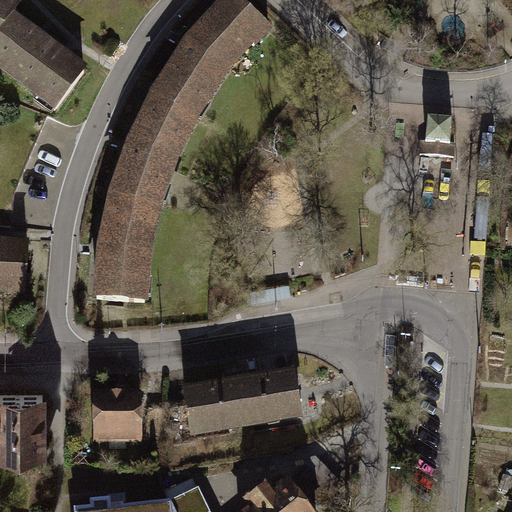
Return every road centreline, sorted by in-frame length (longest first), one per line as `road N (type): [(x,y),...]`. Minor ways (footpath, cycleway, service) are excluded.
road 1 (residential): [(56,357),(71,191),(115,89),(175,0)]
road 2 (residential): [(356,326),(205,352),(56,357)]
road 3 (residential): [(448,511),(463,335),(441,308),(423,305),(356,326)]
road 4 (residential): [(511,90),(499,97),(384,91),(283,0)]
road 5 (unknown): [(463,335),(499,97)]
road 6 (residential): [(356,326),(376,412),(370,511)]
